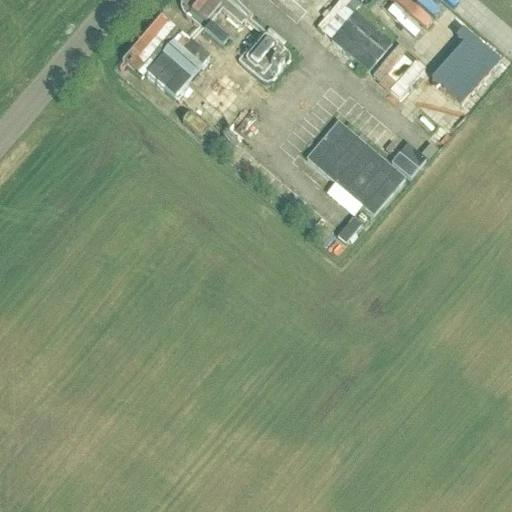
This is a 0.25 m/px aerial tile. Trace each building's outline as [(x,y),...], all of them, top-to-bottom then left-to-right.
[(193,24),(200,16),(192,9),(200,0),(183,0),(176,9),(193,24)] [(216,0),(200,0),(232,32),(241,24),(216,0)] [(393,49),(356,16),(331,45),(369,77),(393,49)] [(172,35),(157,53),(165,60),(146,81),(177,108),(211,68),(172,35)] [(260,92),(279,67),(259,53),(265,46),(250,35),(242,47),(258,59),(243,79),(260,92)] [(406,184),(339,127),(307,165),(374,222),(406,184)] [(353,225),(337,243),(345,249),(361,231),(353,225)] [(36,473),(28,511),(56,511),(63,478),(36,473)]
